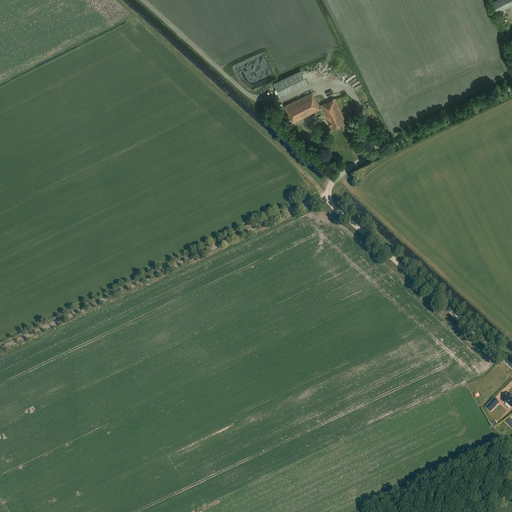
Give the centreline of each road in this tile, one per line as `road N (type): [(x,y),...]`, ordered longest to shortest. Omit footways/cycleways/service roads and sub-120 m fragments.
road 1 (unclassified): [(0,350),(325,197)]
road 2 (residential): [(511,367),(325,197)]
road 3 (unclassified): [(325,197),(333,180),(366,157),(511,88)]
